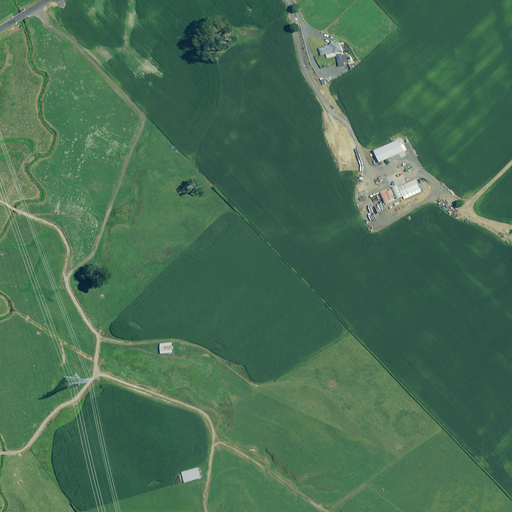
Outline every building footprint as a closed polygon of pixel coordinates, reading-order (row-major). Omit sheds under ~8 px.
[(338,44),(335,42),(331,43),(331,45),(325,46),(326,47),(320,49),(322,56),(327,54),(328,59),(337,57),(336,53),(343,51),(341,43),(338,44)] [(403,173),(402,169),(387,175),(389,179),(403,173)] [(392,188),(397,199),(404,196),(405,200),(423,192),(417,180),(400,187),(399,185),(392,188)] [(396,199),(392,189),(381,194),(385,204),(396,199)] [(173,353),(172,343),(161,344),(162,354),(173,353)] [(201,478),(198,468),(182,473),(185,483),(201,478)]
